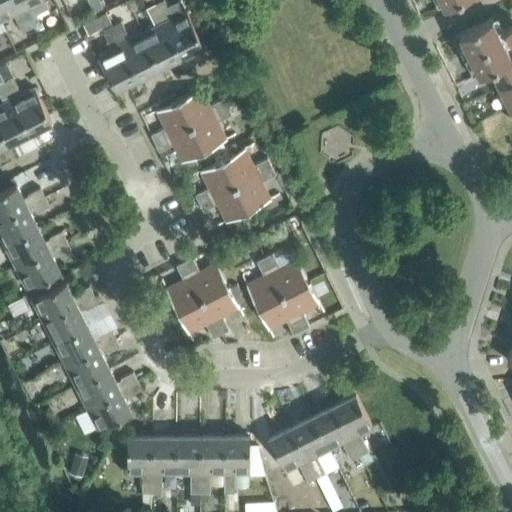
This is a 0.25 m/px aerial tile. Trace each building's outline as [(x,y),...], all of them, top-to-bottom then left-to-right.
[(32,26),(18,0),(0,0),(0,17),(1,19),(14,13),(23,31),(32,26)] [(18,0),(32,26),(33,26),(40,22),(31,4),(39,0),(18,0)] [(160,0),(156,2),(181,54),(203,42),(187,9),(181,0),(178,0),(168,5),(165,0),(160,0)] [(181,54),(156,2),(147,7),(156,25),(143,31),(160,65),(181,54)] [(473,75),(490,66),(511,55),(511,54),(492,16),(453,35),(473,75)] [(101,27),(95,17),(83,23),(89,34),(101,27)] [(160,65),(143,31),(130,38),(121,20),(112,24),(138,75),(160,65)] [(42,21),(40,22),(33,26),(38,35),(47,30),(42,21)] [(138,75),(112,24),(104,29),(113,47),(99,53),(116,86),(138,75)] [(511,53),(511,54),(511,55),(490,66),(500,86),(511,79),(511,53)] [(13,75),(6,61),(0,63),(0,70),(4,79),(13,75)] [(13,75),(4,79),(30,130),(52,119),(35,86),(22,93),(13,75)] [(30,130),(4,79),(0,81),(0,93),(4,102),(0,103),(0,125),(8,141),(30,130)] [(511,103),(511,79),(500,86),(509,105),(511,103)] [(192,123),(228,105),(224,96),(210,104),(201,86),(179,98),(192,123)] [(192,123),(179,98),(157,109),(166,126),(151,133),(156,141),(192,123)] [(227,138),(218,120),(232,113),(228,105),(192,123),(205,149),(227,138)] [(205,149),(192,123),(156,141),(160,150),(174,142),(183,160),(205,149)] [(0,145),(8,141),(0,125),(0,145)] [(236,183),(272,164),(268,156),(254,164),(245,146),(223,157),(236,183)] [(236,183),(223,157),(201,169),(210,186),(195,193),(200,201),(236,183)] [(262,180),(276,172),(272,164),(236,183),(249,208),(271,197),(262,180)] [(0,217),(45,195),(40,186),(28,193),(29,194),(23,197),(16,182),(0,189),(0,217)] [(249,208),(236,183),(200,201),(204,210),(218,202),(227,220),(249,208)] [(38,226),(31,211),(36,208),(37,210),(49,204),(45,195),(0,217),(0,233),(5,242),(38,226)] [(16,264),(67,238),(62,229),(50,236),(51,237),(45,240),(38,226),(5,242),(16,264)] [(60,269),(53,254),(58,252),(59,253),(71,247),(67,238),(16,264),(27,286),(60,269)] [(273,251),(265,255),(283,292),(309,279),(298,256),(280,265),(273,251)] [(193,255),(185,259),(203,296),(229,283),(217,261),(200,269),(193,255)] [(283,292),(265,255),(257,259),(264,274),(247,282),(258,304),(283,292)] [(203,296),(185,259),(176,263),(184,278),(166,286),(177,309),(203,296)] [(320,301),(309,279),(283,292),(302,328),(310,324),(303,310),(320,301)] [(43,318),(94,293),(90,284),(77,290),(78,292),(72,294),(65,280),(32,296),(43,318)] [(222,314),(240,305),(238,302),(245,298),(237,283),(230,286),(229,283),(203,296),(221,332),(229,328),(222,314)] [(302,328),(283,292),(258,304),(269,327),(286,318),(293,332),(302,328)] [(99,301),(94,293),(43,318),(54,340),(87,323),(80,309),(85,306),(86,308),(99,301)] [(221,332),(203,296),(177,309),(188,331),(206,322),(213,336),(221,332)] [(65,362),(116,336),(111,327),(99,333),(100,335),(94,338),(87,323),(54,340),(65,362)] [(120,345),(116,336),(65,362),(76,383),(109,366),(102,352),(107,349),(108,351),(120,345)] [(87,405),(138,379),(133,370),(121,377),(122,378),(116,381),(109,366),(76,383),(87,405)] [(130,394),(142,388),(138,379),(87,405),(98,427),(131,410),(124,395),(129,392),(130,394)] [(356,392),(334,403),(360,453),(369,449),(360,431),(373,425),(356,392)] [(58,410),(67,405),(63,398),(54,403),(58,410)] [(360,453),(334,403),(313,414),(329,447),(342,440),(351,458),(360,453)] [(329,447),(313,414),(291,425),(317,476),(325,471),(316,453),(329,447)] [(317,476),(291,425),(269,436),(286,469),(299,462),(308,480),(317,476)] [(107,448),(115,437),(106,431),(98,442),(107,448)] [(152,491),(152,434),(128,434),(128,471),(142,471),(142,491),(152,491)] [(176,471),(176,434),(152,434),(152,491),(162,491),(162,471),(176,471)] [(201,491),(201,434),(176,434),(176,471),(191,471),(191,491),(200,491),(201,491)] [(225,491),(225,434),(201,434),(201,491),(209,491),(210,491),(210,471),(224,471),(224,491),(225,491)] [(249,469),(249,445),(249,434),(225,434),(225,491),(235,491),(235,471),(249,471),(249,469)] [(260,445),(249,445),(249,469),(265,469),(260,445)] [(84,474),(88,458),(74,455),(70,471),(84,474)] [(335,489),(325,471),(317,476),(326,494),(335,489)] [(428,493),(437,488),(432,478),(423,483),(428,493)] [(200,498),(200,491),(191,491),(191,502),(200,502),(200,498)]
